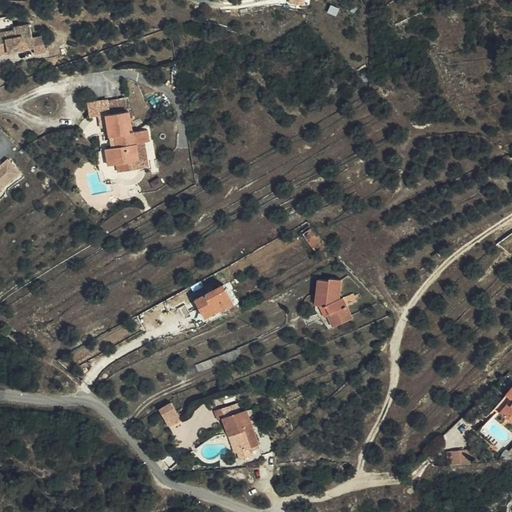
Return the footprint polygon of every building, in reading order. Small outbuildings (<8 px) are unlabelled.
[(0,31),(14,28),(12,18),(0,20),(0,31)] [(29,26),(14,28),(0,31),(0,53),(35,47),(36,54),(46,52),(43,35),(31,37),(29,26)] [(105,115),(122,112),(121,100),(103,102),(103,104),(105,115)] [(102,115),(105,115),(103,104),(84,107),(85,117),(95,116),(102,115)] [(130,161),(128,144),(125,113),(122,112),(105,115),(102,115),(104,129),(105,137),(112,136),(113,146),(106,147),(99,148),(101,165),(108,164),(130,161)] [(104,129),(102,115),(95,116),(96,130),(104,129)] [(105,137),(106,147),(113,146),(112,136),(105,137)] [(136,143),(128,144),(130,161),(138,160),(136,143)] [(138,160),(130,161),(108,164),(109,173),(140,168),(138,160)] [(326,327),(344,316),(335,297),(330,298),(332,278),(322,277),(321,280),(310,279),(307,305),(316,306),(317,309),(320,307),(323,313),(320,315),(326,327)] [(227,300),(219,284),(192,300),(201,315),(227,300)] [(511,383),(505,391),(510,395),(500,408),(511,418),(511,383)] [(510,395),(505,391),(494,403),(500,408),(510,395)] [(178,425),(169,409),(157,416),(165,431),(178,425)] [(253,450),(266,442),(246,411),(226,424),(236,440),(244,436),(253,450)] [(447,449),(448,464),(472,462),(471,448),(447,449)]
